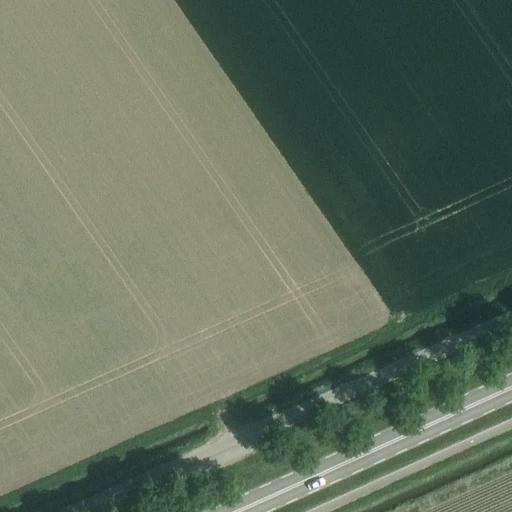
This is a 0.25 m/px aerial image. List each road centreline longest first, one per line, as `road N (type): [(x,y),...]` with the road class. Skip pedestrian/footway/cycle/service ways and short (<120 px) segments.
road 1 (unclassified): [(86,511),(511,326)]
road 2 (primary): [(225,511),(511,382)]
